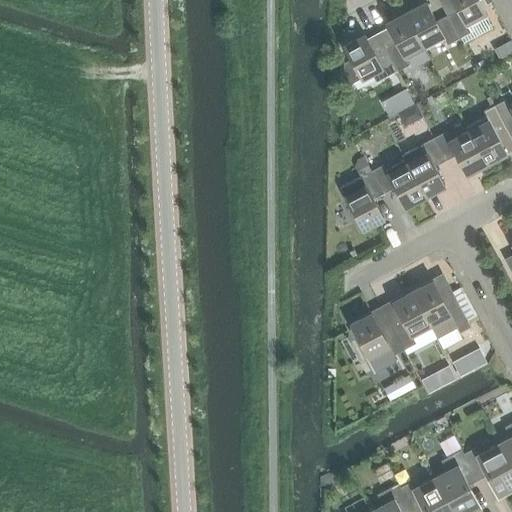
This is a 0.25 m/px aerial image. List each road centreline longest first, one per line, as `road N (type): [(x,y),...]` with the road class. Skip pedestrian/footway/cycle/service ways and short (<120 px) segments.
road 1 (secondary): [(185,511),(156,0)]
road 2 (residential): [(511,342),(452,233)]
